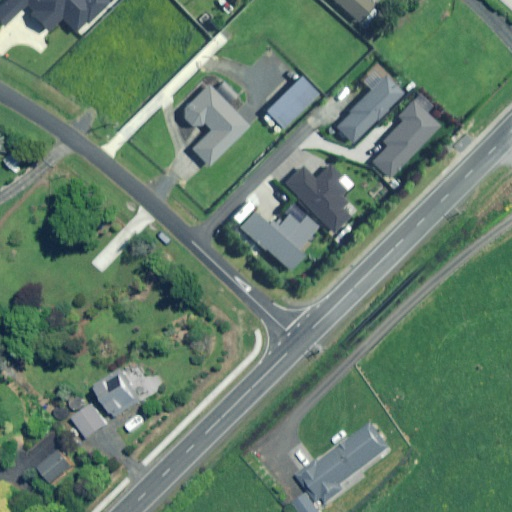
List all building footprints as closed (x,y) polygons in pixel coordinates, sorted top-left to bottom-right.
[(330,0),(355,22),(371,4),(367,0),(330,0)] [(314,95),(295,77),(262,110),(281,129),(314,95)] [(399,94),(381,77),(333,127),(350,144),(399,94)] [(204,84),(188,99),(190,101),(182,109),(181,111),(181,113),(181,115),(181,117),(181,119),(182,121),(183,123),(185,124),(186,125),(188,126),(190,127),(192,127),(194,127),(196,127),(198,126),(201,123),(207,129),(188,148),(206,167),(246,128),(204,84)] [(436,127),(408,101),(394,116),(399,121),(379,142),(385,147),(368,164),(385,181),(436,127)] [(338,177),(327,165),(312,180),(299,167),(283,183),(333,233),(348,218),(339,209),(344,204),(337,197),(343,190),(334,181),(338,177)] [(270,230),(249,212),(235,229),(260,250),(261,249),(287,271),(300,257),(294,252),(315,227),(303,217),(296,225),(283,214),(270,230)] [(143,402),(124,368),(97,383),(116,417),(143,402)] [(107,425),(93,404),(72,418),(86,439),(107,425)] [(323,511),(320,508),(316,503),(323,498),(327,503),(345,489),(341,484),(387,450),(368,425),(318,463),(316,461),(298,474),(310,490),(294,503),(300,511),(323,511)] [(72,466),(59,451),(39,469),(52,483),(72,466)]
